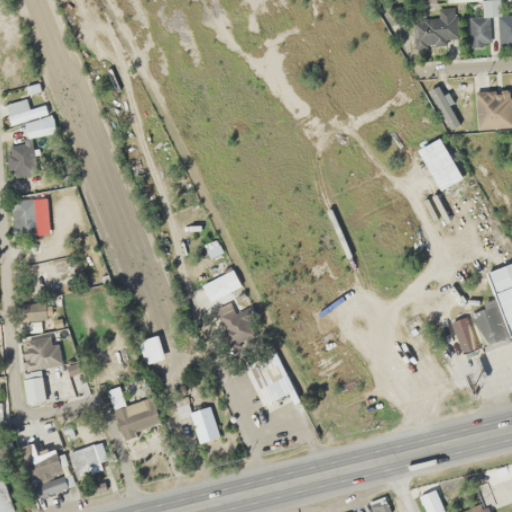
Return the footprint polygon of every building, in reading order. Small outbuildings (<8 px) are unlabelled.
[(468,17),(468,46),(486,46),(486,16),(498,16),(498,0),(481,0),(482,17),(468,17)] [(445,45),(445,39),(456,39),(454,6),(412,8),(414,47),(445,45)] [(4,104),(10,125),(49,115),(46,103),(27,108),(25,99),(4,104)] [(502,127),(511,124),(511,121),(507,104),(496,106),(502,127)] [(54,132),(53,126),(26,130),(27,137),(54,132)] [(36,237),(36,200),(12,200),(12,237),(36,237)] [(510,337),(511,336),(511,296),(449,321),(461,355),(510,336),(510,337)] [(137,341),(145,364),(163,358),(156,335),(137,341)] [(33,347),(47,344),(45,337),(22,342),(27,368),(37,366),(33,347)] [(244,366),(261,406),(293,392),(275,352),(244,366)] [(22,372),(25,403),(45,402),(42,370),(22,372)] [(124,405),(118,386),(106,390),(121,438),(161,426),(152,397),(124,405)] [(188,418),(191,418),(199,442),(218,436),(209,406),(186,413),(188,418)] [(80,449),(84,464),(97,461),(93,445),(80,449)] [(75,488),(71,473),(31,486),(36,501),(50,497),(49,496),(75,488)] [(418,496),(425,511),(444,511),(434,489),(418,496)]
